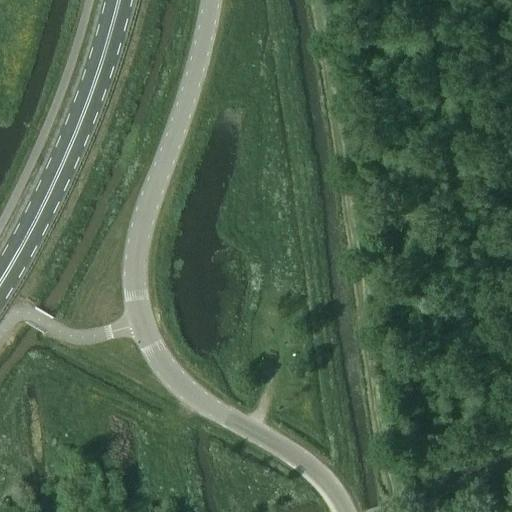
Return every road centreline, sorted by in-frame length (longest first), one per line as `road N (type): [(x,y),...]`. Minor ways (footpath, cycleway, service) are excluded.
road 1 (tertiary): [(345,511),(323,478),(290,452),(181,385),(140,322),(135,245),(212,0)]
road 2 (primary): [(0,280),(78,128),(117,0)]
